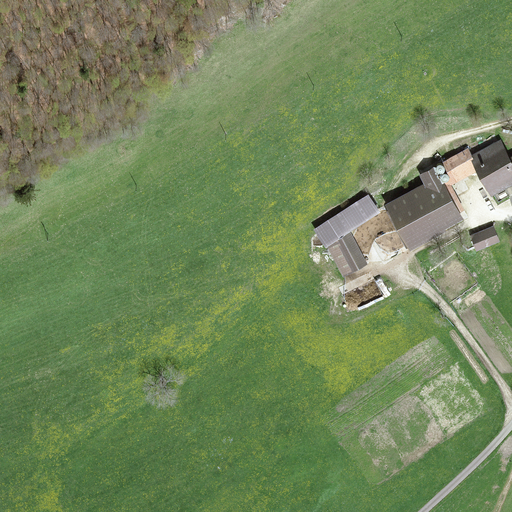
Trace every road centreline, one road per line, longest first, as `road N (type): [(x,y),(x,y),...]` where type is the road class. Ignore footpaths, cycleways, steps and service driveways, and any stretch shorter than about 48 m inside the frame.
road 1 (track): [(395,182),(382,200),(400,246),(511,400)]
road 2 (track): [(395,182),(434,145),(511,121)]
road 3 (unclassified): [(422,511),(511,424)]
